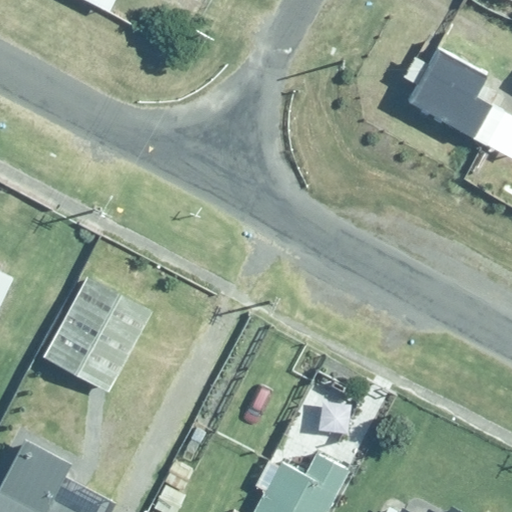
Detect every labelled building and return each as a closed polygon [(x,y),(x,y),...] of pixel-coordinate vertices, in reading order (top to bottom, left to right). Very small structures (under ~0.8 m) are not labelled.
[(109,0),(76,0),(102,14),(109,0)] [(487,71),(436,39),(424,58),(411,50),(397,73),(413,83),(405,96),(509,161),(511,156),(511,111),(504,106),(510,96),(482,79),(487,71)] [(0,300),(15,273),(0,265),(0,300)] [(151,306),(83,270),(38,352),(106,389),(151,306)] [(60,447),(25,428),(0,474),(0,511),(99,511),(109,494),(85,482),(115,427),(80,409),(60,447)] [(321,511),(347,464),(317,448),(306,470),(268,450),(251,483),(262,489),(250,511),(321,511)] [(479,511),(430,511),(403,497),(397,508),(383,501),(377,511),(484,511),(481,510),(479,511)]
